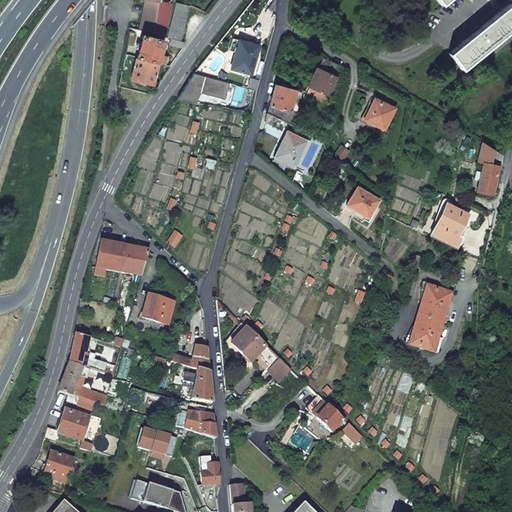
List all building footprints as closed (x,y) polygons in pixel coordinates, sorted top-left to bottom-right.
[(151,0),(144,0),(140,30),(154,33),(160,2),(157,1),(151,0)] [(164,36),(170,4),(160,2),(154,33),(164,36)] [(176,3),(167,37),(180,41),(189,6),(176,3)] [(448,54),(461,70),(511,28),(511,6),(509,4),(459,45),(448,54)] [(141,35),(135,58),(158,64),(160,55),(164,41),(141,35)] [(170,38),(168,44),(180,49),(183,43),(170,38)] [(238,40),(230,68),(250,74),(258,46),(238,40)] [(160,55),(158,64),(165,66),(167,57),(160,55)] [(135,58),(130,78),(152,84),(153,82),(158,64),(135,58)] [(326,69),(325,73),(336,78),(338,79),(343,68),(330,62),(326,69)] [(311,77),(307,86),(312,87),(329,95),(336,78),(325,73),(326,69),(319,66),(318,70),(315,68),(311,77)] [(192,75),(177,99),(195,103),(199,92),(223,99),(228,82),(195,72),(192,75)] [(272,95),(269,106),(290,111),(294,96),(295,90),(275,85),(272,95)] [(312,87),(309,94),(326,100),(329,95),(312,87)] [(373,98),(363,120),(384,130),(394,108),(384,103),(373,98)] [(269,106),(266,114),(282,120),(287,123),(290,111),(269,106)] [(266,114),(264,122),(266,122),(278,128),(282,120),(266,114)] [(287,132),(275,157),(285,161),(295,166),(302,150),(307,142),(287,132)] [(494,149),(482,141),(477,161),(483,162),(491,164),(494,149)] [(307,142),(302,150),(306,152),(311,144),(307,142)] [(340,146),(331,158),(339,163),(347,151),(340,146)] [(483,162),(481,172),(479,180),(476,191),(492,195),(498,166),(494,165),(491,164),(483,162)] [(357,187),(346,204),(357,211),(368,217),(378,200),(357,187)] [(445,203),(430,236),(455,248),(460,237),(457,236),(462,225),(467,214),(445,203)] [(125,246),(99,241),(98,245),(94,269),(93,275),(103,277),(104,270),(120,273),(125,246)] [(125,246),(120,273),(140,276),(147,251),(146,250),(136,248),(125,246)] [(451,294),(426,286),(417,315),(408,345),(438,353),(442,339),(438,338),(451,294)] [(147,296),(140,318),(166,325),(173,303),(147,296)] [(257,363),(266,371),(268,369),(269,370),(278,360),(268,350),(245,328),(230,344),(249,363),(257,355),(261,358),(257,363)] [(71,349),(68,364),(81,367),(84,368),(86,358),(83,358),(88,338),(74,334),(71,349)] [(116,338),(114,345),(120,347),(122,340),(116,338)] [(122,340),(120,347),(127,349),(129,342),(122,340)] [(198,347),(194,346),(193,354),(192,358),(207,360),(205,348),(198,347)] [(172,355),(170,362),(179,364),(186,367),(189,368),(191,361),(185,359),(172,355)] [(196,369),(208,373),(207,360),(192,358),(191,361),(189,368),(196,369)] [(279,382),(290,371),(278,360),(269,370),(268,369),(266,371),(267,372),(267,371),(279,382)] [(95,363),(93,371),(112,376),(114,369),(95,363)] [(64,376),(58,392),(68,395),(70,396),(72,391),(81,367),(68,364),(64,376)] [(179,364),(177,372),(185,373),(186,367),(179,364)] [(196,369),(190,400),(211,403),(211,399),(208,373),(196,369)] [(72,391),(70,396),(78,398),(94,403),(104,406),(104,400),(72,391)] [(68,395),(65,403),(76,406),(77,404),(78,398),(70,396),(68,395)] [(317,396),(305,409),(316,418),(322,412),(327,406),(324,402),(317,396)] [(78,398),(77,404),(91,409),(94,403),(78,398)] [(131,404),(128,413),(138,416),(141,407),(131,404)] [(316,418),(331,433),(342,419),(327,406),(322,412),(316,418)] [(56,431),(56,433),(57,434),(81,441),(88,418),(63,410),(56,431)] [(212,416),(188,413),(186,430),(214,439),(213,419),(212,416)] [(341,431),(355,445),(362,437),(348,424),(341,431)] [(46,428),(43,440),(54,443),(57,434),(56,433),(56,431),(46,428)] [(49,452),(43,473),(51,475),(50,479),(65,483),(72,459),(49,452)] [(199,473),(201,486),(215,484),(219,484),(217,464),(206,465),(206,472),(199,473)] [(229,486),(231,506),(244,504),(242,485),(229,486)] [(83,492),(81,500),(92,502),(94,495),(83,492)] [(56,511),(74,511),(64,503),(56,511)]
